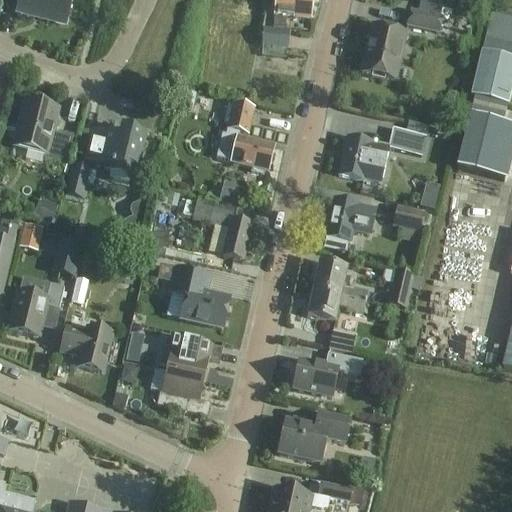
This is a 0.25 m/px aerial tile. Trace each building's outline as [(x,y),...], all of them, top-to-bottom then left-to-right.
[(14,0),(19,1),(16,16),(34,20),(35,18),(66,25),(71,0),(14,0)] [(311,22),(312,0),(274,0),(273,18),(274,18),(273,32),(264,31),(262,47),(286,50),(288,34),(284,33),(285,19),(311,22)] [(407,28),(439,35),(443,20),(410,13),(407,28)] [(511,21),(491,16),(485,42),(511,48),(511,21)] [(361,75),(380,79),(395,82),(406,36),(371,28),(361,75)] [(481,54),(470,100),(473,100),(506,108),(511,82),(511,61),(482,55),(481,54)] [(182,93),(178,113),(192,116),(196,96),(182,93)] [(473,100),(469,118),(470,118),(503,126),(507,108),(506,108),(473,100)] [(25,106),(20,126),(15,146),(45,153),(43,161),(65,167),(73,137),(59,133),(58,135),(51,134),(56,114),(25,106)] [(247,136),(253,111),(232,107),(227,132),(247,136)] [(470,118),(458,172),(507,184),(511,160),(511,127),(503,126),(470,118)] [(382,185),(390,150),(414,155),(414,154),(420,155),(423,141),(417,140),(418,136),(395,130),(390,148),(371,144),(371,145),(346,140),(338,178),(363,183),(364,181),(382,185)] [(92,132),(87,151),(84,165),(111,171),(109,180),(133,186),(146,137),(121,131),(119,139),(92,132)] [(263,178),(264,173),(267,174),(273,148),(238,140),(231,165),(252,170),(251,175),(263,178)] [(63,198),(85,204),(92,174),(70,169),(63,198)] [(425,185),(419,209),(433,212),(439,189),(425,185)] [(359,198),(378,202),(381,191),(361,187),(359,198)] [(132,219),(118,226),(126,244),(141,237),(150,195),(144,194),(138,197),(141,202),(131,207),(129,214),(132,219)] [(40,200),(32,218),(50,226),(58,208),(40,200)] [(324,239),(327,240),(325,250),(345,255),(347,244),(350,245),(353,234),(370,237),(375,213),(357,209),(357,207),(333,201),(324,239)] [(234,211),(214,207),(197,202),(192,222),(214,227),(208,255),(243,263),(248,240),(251,240),(254,228),(231,222),(234,211)] [(397,209),(392,231),(401,233),(399,242),(418,246),(425,216),(397,209)] [(0,287),(2,289),(16,233),(22,234),(24,221),(12,219),(12,217),(2,214),(0,223),(0,287)] [(59,221),(56,234),(68,237),(70,229),(67,223),(59,221)] [(24,226),(18,250),(38,254),(43,231),(24,226)] [(151,234),(151,250),(168,250),(167,234),(151,234)] [(82,249),(58,244),(51,275),(74,280),(82,249)] [(114,264),(126,267),(130,255),(123,253),(116,257),(114,264)] [(127,270),(135,273),(139,256),(134,254),(131,264),(129,263),(127,270)] [(314,286),(313,291),(313,293),(339,299),(339,302),(344,303),(344,298),(351,300),(350,302),(365,305),(367,294),(352,291),(351,294),(341,292),(346,273),(312,266),(308,284),(314,286)] [(210,278),(190,274),(177,271),(172,294),(186,298),(180,323),(222,332),(229,301),(206,296),(210,278)] [(406,313),(414,278),(394,274),(386,309),(406,313)] [(19,293),(14,314),(9,333),(37,340),(45,309),(58,312),(64,290),(50,287),(46,300),(19,293)] [(307,319),(326,324),(334,326),(338,307),(348,309),(347,312),(372,317),(374,307),(365,305),(350,302),(351,300),(344,298),(344,303),(339,302),(339,299),(313,293),(307,319)] [(104,376),(108,357),(113,337),(86,330),(84,338),(65,334),(60,355),(79,360),(76,369),(104,376)] [(511,331),(502,372),(511,374),(511,331)] [(333,332),(329,347),(352,353),(355,338),(333,332)] [(131,336),(125,363),(138,366),(144,338),(131,336)] [(167,375),(203,383),(208,362),(219,365),(222,351),(172,339),(169,353),(171,354),(167,375)] [(292,393),(312,397),(331,401),(337,373),(359,378),(362,363),(327,356),(324,369),(299,364),(292,393)] [(162,395),(159,394),(156,408),(207,420),(210,406),(198,403),(203,383),(167,375),(162,395)] [(117,389),(112,408),(125,411),(128,398),(127,398),(128,395),(125,391),(117,389)] [(278,457),(298,462),(319,466),(325,441),(345,445),(350,421),(318,414),(315,430),(286,424),(282,441),(284,442),(281,457),(279,456),(278,457)] [(378,454),(381,440),(373,438),(369,452),(378,454)] [(0,511),(98,511),(69,504),(67,511),(33,511),(35,503),(4,495),(5,489),(0,488),(0,457),(3,458),(7,443),(0,440),(0,511)] [(320,485),(317,500),(274,491),(269,511),(308,511),(309,510),(318,511),(321,511),(327,511),(329,503),(348,507),(352,492),(320,485)]
